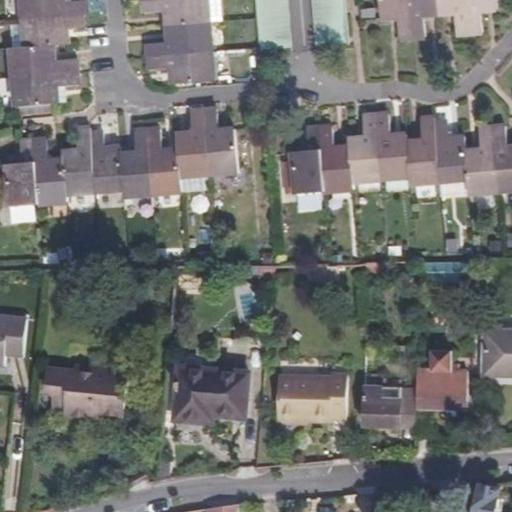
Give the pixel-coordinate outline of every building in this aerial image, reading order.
[(65,0),(22,0),(24,20),(82,15),(89,14),(88,1),(66,3),(65,0)] [(170,25),(212,22),(224,21),(222,0),(144,0),(145,12),(168,10),(170,25)] [(287,0),(257,0),(262,52),(292,49),(287,0)] [(345,0),(315,0),(319,47),(350,45),(345,0)] [(381,0),(383,19),(399,18),(400,39),(413,38),(409,0),(381,0)] [(439,0),(409,0),(413,38),(427,37),(425,15),(440,14),(439,0)] [(439,0),(440,14),(456,13),(458,34),(471,33),(468,0),(439,0)] [(468,0),(471,33),(484,33),(483,11),(499,10),(498,0),(468,0)] [(82,15),(24,20),(25,24),(27,47),(55,45),(70,44),(69,30),(83,28),(82,15)] [(150,57),(214,52),(212,22),(170,25),(171,42),(149,44),(150,57)] [(27,47),(25,24),(13,25),(15,48),(27,47)] [(27,47),(15,48),(13,49),(15,79),(79,74),(78,59),(56,60),(55,45),(27,47)] [(216,81),(214,52),(150,57),(151,70),(173,68),(174,84),(216,81)] [(79,74),(15,79),(17,107),(24,106),(43,105),(43,112),(56,111),(56,104),(61,103),(59,88),(66,87),(80,86),(79,74)] [(43,105),(24,106),(25,114),(43,112),(43,105)] [(206,111),(211,173),(240,171),(237,130),(221,132),(219,110),(206,111)] [(181,151),(182,176),(211,173),(206,111),(192,112),(194,133),(179,134),(181,151)] [(383,180),(412,178),(409,143),(409,136),(393,137),(391,115),(378,116),(383,180)] [(354,182),(383,180),(378,116),(364,117),(366,139),(350,140),(351,148),(354,182)] [(413,185),(441,182),(436,124),(436,118),(422,119),(424,141),(409,143),(412,178),(413,185)] [(441,182),(470,180),(468,152),(467,137),(451,139),(450,123),(436,124),(441,182)] [(354,190),(354,182),(351,148),(337,149),(335,127),(321,128),(326,192),(354,190)] [(494,128),(499,191),(511,190),(511,148),(509,148),(507,127),(494,128)] [(297,195),(326,192),(321,128),(307,129),(309,150),(294,152),(297,195)] [(468,152),(470,180),(472,193),(499,191),(494,128),(481,129),(483,150),(468,152)] [(68,194),(97,192),(93,134),(92,129),(77,130),(79,151),(64,152),(65,160),(68,194)] [(184,192),(182,176),(181,151),(164,152),(162,130),(150,131),(155,195),(184,192)] [(127,197),(155,195),(150,131),(136,132),(138,154),(123,155),(126,190),(127,197)] [(97,192),(126,190),(123,155),(123,147),(107,148),(106,133),(93,134),(97,192)] [(68,202),(68,194),(65,160),(50,161),(48,140),(34,141),(39,205),(68,202)] [(11,207),(39,205),(34,141),(22,142),(24,163),(8,164),(11,207)] [(457,250),(456,237),(448,238),(449,250),(457,250)] [(111,239),(101,239),(104,261),(113,260),(111,239)] [(502,248),(501,239),(491,240),(492,248),(502,248)] [(382,256),(390,255),(389,244),(381,245),(382,256)] [(58,262),(69,260),(67,245),(56,247),(58,262)] [(141,247),(131,248),(132,259),(141,258),(141,247)] [(176,247),(160,248),(161,259),(176,258),(176,247)] [(213,250),(198,250),(198,263),(214,263),(213,250)] [(332,263),(331,251),(320,252),(321,264),(332,263)] [(76,262),(87,261),(86,252),(75,253),(76,262)] [(275,253),(265,253),(265,262),(275,262),(275,253)] [(347,253),(334,253),(334,264),(348,264),(347,253)] [(451,263),(413,264),(414,283),(451,281),(451,263)] [(451,281),(470,281),(470,263),(451,263),(451,281)] [(387,265),(366,265),(366,277),(387,278),(387,265)] [(334,266),(305,267),(305,281),(334,282),(334,266)] [(25,361),(28,329),(0,325),(0,369),(3,370),(4,359),(25,361)] [(511,334),(483,334),(483,377),(511,376),(511,334)] [(429,375),(451,375),(451,350),(429,350),(429,375)] [(247,375),(178,369),(174,420),(196,422),(196,414),(244,418),(247,375)] [(96,376),(76,375),(49,372),(46,396),(53,396),(52,411),(66,412),(66,420),(96,423),(96,417),(122,420),(128,374),(97,370),(96,376)] [(416,426),(416,433),(432,433),(432,409),(444,408),(444,417),(455,417),(455,408),(465,408),(465,375),(451,375),(429,375),(416,375),(416,387),(416,402),(416,426)] [(363,387),(363,426),(416,426),(416,402),(401,402),(401,387),(363,387)] [(416,387),(401,387),(401,402),(416,402),(416,387)] [(307,433),(307,435),(332,435),(332,431),(348,431),(348,388),(332,388),(332,391),(279,391),(279,433),(307,433)] [(446,438),(434,439),(435,448),(447,447),(446,438)] [(173,464),(159,462),(157,481),(171,479),(173,464)] [(491,511),(496,492),(478,489),(473,511),(491,511)]
